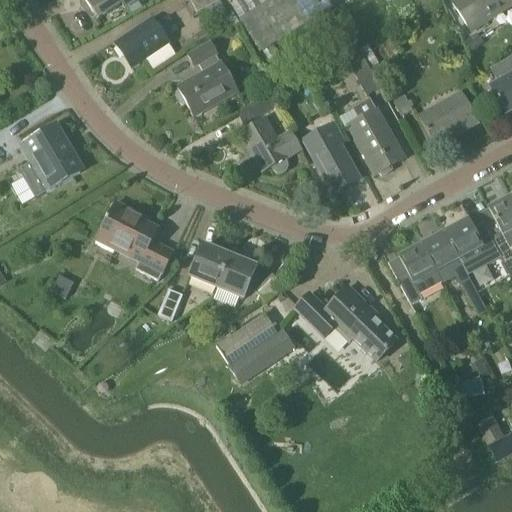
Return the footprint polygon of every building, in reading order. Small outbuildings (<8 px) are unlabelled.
[(125,11),(140,0),(84,0),(98,20),(121,5),(125,11)] [(217,0),(188,0),(197,15),(205,10),(211,20),(214,18),(216,21),(226,16),(217,0)] [(258,55),(259,55),(270,73),(283,65),(272,47),(331,11),(324,0),(226,0),(240,22),(239,23),(258,55)] [(439,0),(409,0),(409,1),(417,17),(442,4),(439,0)] [(471,34),(511,6),(511,0),(456,0),(451,3),(471,34)] [(511,51),(511,49),(511,17),(496,28),(511,51)] [(152,21),(115,46),(131,70),(144,61),(152,72),(176,56),(168,45),(165,40),(177,32),(168,18),(156,26),(152,21)] [(216,59),(218,58),(211,44),(186,57),(194,71),(199,68),(216,59)] [(368,47),(360,51),(369,69),(378,65),(368,47)] [(366,98),(380,90),(369,69),(360,51),(345,59),(366,98)] [(511,55),(510,57),(511,60),(511,75),(489,89),(504,117),(511,112),(511,55)] [(176,95),(175,99),(179,107),(183,108),(185,107),(192,119),(238,93),(222,65),(220,66),(216,59),(199,68),(203,75),(176,90),(178,94),(176,95)] [(324,70),(310,76),(315,86),(328,80),(324,70)] [(449,135),(475,120),(462,95),(419,119),(435,147),(451,138),(449,135)] [(243,127),(277,108),(271,97),(237,116),(243,127)] [(401,119),(412,112),(404,98),(392,104),(401,119)] [(354,111),(339,119),(345,129),(348,128),(375,176),(378,175),(381,179),(392,173),(391,168),(404,161),(376,112),(370,101),(353,110),(354,111)] [(264,121),(239,135),(262,174),(270,169),(272,173),(276,176),(282,177),(287,174),(288,169),(287,164),(285,161),(302,151),(290,132),(276,140),(264,121)] [(29,166),(20,171),(36,199),(51,191),(83,172),(56,126),(24,145),(29,153),(23,157),(29,166)] [(333,195),(358,181),(339,146),(343,144),(333,126),(304,142),(333,195)] [(496,226),(485,232),(499,258),(503,265),(511,279),(511,278),(511,260),(511,259),(511,253),(510,250),(511,248),(511,202),(510,199),(488,211),(496,226)] [(158,231),(133,218),(135,214),(116,205),(108,220),(107,219),(105,223),(106,223),(96,242),(97,242),(95,245),(113,255),(115,252),(139,264),(136,271),(158,283),(173,254),(152,243),(158,231)] [(489,263),(499,258),(485,232),(475,237),(467,222),(445,234),(459,261),(481,249),(489,263)] [(445,234),(422,247),(436,273),(442,284),(454,278),(459,288),(471,281),(459,261),(445,234)] [(190,280),(216,291),(231,259),(203,247),(190,280)] [(442,284),(436,273),(422,247),(399,259),(407,274),(396,280),(411,307),(422,301),(419,297),(442,284)] [(256,269),(231,259),(216,291),(242,301),(256,269)] [(272,276),(254,293),(258,297),(265,304),(286,291),(272,276)] [(376,364),(396,343),(372,320),(376,316),(348,288),(326,311),(309,295),(294,311),(319,336),(329,326),(348,345),(352,341),(376,364)] [(172,324),(182,298),(168,292),(157,318),(172,324)] [(477,293),(467,298),(472,308),(482,302),(477,293)] [(282,331),(227,368),(239,386),(294,350),(282,331)] [(412,353),(398,361),(406,375),(420,367),(412,353)] [(481,361),(470,367),(478,382),(489,375),(481,361)] [(420,367),(409,373),(415,383),(425,377),(420,367)] [(462,399),(481,396),(479,383),(460,386),(462,399)] [(487,420),(475,426),(496,463),(511,454),(497,428),(493,430),(487,420)] [(479,440),(469,421),(458,427),(468,446),(479,440)]
